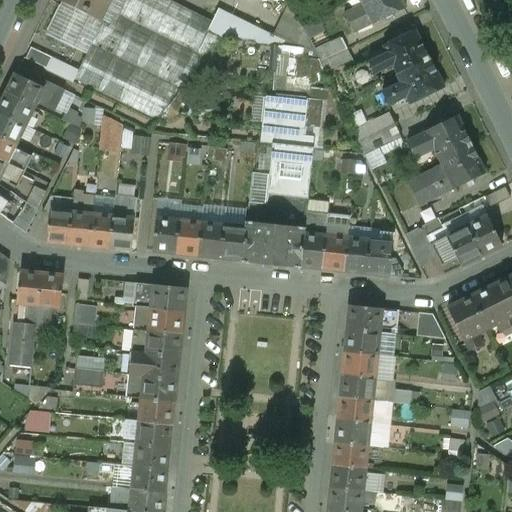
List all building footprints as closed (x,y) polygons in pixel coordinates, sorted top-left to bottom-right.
[(59,0),(63,2),(91,16),(100,20),(109,0),(59,0)] [(273,37),(219,10),(212,23),(166,0),(126,0),(119,15),(206,60),(221,40),(283,47),(285,43),(273,37)] [(400,0),(360,0),(369,19),(373,26),(405,11),(400,0)] [(91,16),(63,2),(46,36),(74,50),(91,16)] [(312,50),(289,4),(273,37),(285,43),(283,47),(312,50)] [(363,7),(345,15),(351,27),(369,19),(363,7)] [(119,15),(116,13),(110,25),(104,21),(92,46),(182,91),(206,60),(119,15)] [(311,19),(301,24),(310,43),(320,38),(311,19)] [(415,31),(384,47),(387,54),(393,66),(397,75),(429,59),(415,31)] [(182,91),(92,46),(79,72),(74,83),(157,123),(182,91)] [(79,72),(51,59),(32,49),(26,60),(46,69),(46,70),(73,84),(74,83),(79,72)] [(387,54),(370,62),(376,74),(393,66),(387,54)] [(338,55),(320,64),(325,72),(343,64),(338,55)] [(429,59),(397,75),(407,95),(410,101),(442,85),(429,59)] [(369,61),(347,72),(358,94),(380,83),(376,74),(370,62),(369,61)] [(42,90),(15,77),(6,95),(34,109),(36,106),(43,90),(42,90)] [(63,92),(45,84),(42,90),(43,90),(36,106),(52,114),(63,92)] [(401,84),(382,93),(388,104),(407,95),(401,84)] [(302,100),(274,98),(273,100),(267,99),(264,124),(272,125),(271,148),(272,148),(273,146),(313,150),(315,150),(319,101),(313,100),(314,94),(308,93),(307,100),(302,99),(302,100)] [(34,109),(6,95),(0,106),(0,115),(25,128),(29,119),(34,121),(36,116),(32,114),(34,109)] [(388,113),(364,125),(370,137),(393,125),(388,113)] [(25,128),(0,115),(0,138),(16,147),(25,128)] [(457,116),(424,131),(434,150),(439,161),(471,145),(457,116)] [(117,126),(102,118),(100,140),(116,142),(117,126)] [(393,125),(370,137),(377,150),(400,139),(393,125)] [(425,133),(408,142),(417,159),(434,150),(425,133)] [(16,147),(0,138),(0,161),(7,165),(14,150),(16,147)] [(53,142),(44,138),(41,144),(50,149),(53,142)] [(147,141),(135,140),(134,160),(145,161),(147,141)] [(186,162),(189,145),(171,142),(169,159),(186,162)] [(471,145),(439,161),(441,166),(452,188),(453,190),(485,174),(471,145)] [(313,150),(273,146),(272,148),(271,158),(269,178),(266,207),(266,213),(247,211),(246,222),(306,227),(308,213),(313,150)] [(201,165),(203,149),(191,147),(188,163),(201,165)] [(31,159),(14,150),(7,165),(24,173),(31,159)] [(271,158),(263,157),(261,177),(269,178),(271,158)] [(24,173),(7,165),(0,179),(0,180),(17,188),(24,173)] [(441,166),(407,183),(418,205),(452,188),(441,166)] [(205,174),(196,173),(195,190),(204,190),(205,174)] [(46,193),(35,188),(27,204),(38,211),(46,193)] [(504,188),(484,198),(489,208),(509,198),(504,188)] [(85,193),(74,192),(72,214),(93,216),(95,198),(95,196),(84,195),(85,193)] [(9,203),(0,196),(0,215),(9,203)] [(115,200),(95,198),(93,216),(114,218),(115,200)] [(38,211),(27,204),(13,225),(26,234),(38,211)] [(266,207),(247,204),(247,211),(266,213),(266,207)] [(72,214),(51,212),(47,243),(69,245),(72,214)] [(330,215),(308,213),(306,227),(306,234),(328,236),(330,215)] [(93,216),(72,214),(69,245),(90,247),(93,216)] [(353,217),(330,215),(328,236),(351,239),(353,217)] [(114,218),(93,216),(90,247),(111,249),(114,218)] [(487,217),(467,226),(481,257),(501,247),(487,217)] [(136,220),(114,218),(111,249),(133,252),(136,220)] [(181,222),(158,220),(155,251),(178,253),(181,222)] [(202,224),(181,222),(178,253),(199,255),(202,224)] [(306,227),(246,222),(245,228),(243,259),(243,263),(303,269),(303,267),(306,234),(306,227)] [(224,226),(202,224),(199,255),(221,257),(224,226)] [(245,228),(224,226),(221,257),(243,259),(245,228)] [(467,226),(445,237),(457,259),(461,267),(481,257),(467,226)] [(433,261),(418,230),(405,236),(421,267),(433,261)] [(328,236),(306,234),(303,267),(325,269),(328,236)] [(351,239),(328,236),(325,269),(348,271),(351,239)] [(446,238),(431,246),(441,267),(457,259),(446,238)] [(372,241),(351,239),(348,271),(369,273),(372,241)] [(396,243),(372,241),(369,273),(393,275),(396,243)] [(10,261),(0,254),(0,282),(7,287),(10,261)] [(42,275),(21,273),(18,304),(38,306),(42,275)] [(63,277),(42,275),(38,306),(60,308),(63,277)] [(511,280),(511,278),(491,288),(506,320),(511,317),(511,280)] [(89,282),(78,281),(76,302),(87,303),(89,282)] [(153,287),(134,285),(132,309),(150,311),(153,287)] [(186,290),(153,287),(150,311),(183,315),(186,290)] [(491,288),(470,298),(486,330),(494,327),(506,320),(491,288)] [(470,298),(447,309),(463,342),(464,341),(477,335),(486,330),(470,298)] [(76,325),(98,327),(99,305),(77,304),(76,325)] [(383,311),(350,307),(347,331),(380,334),(381,330),(383,311)] [(183,315),(150,311),(148,332),(181,336),(183,315)] [(398,312),(383,311),(381,330),(396,332),(398,312)] [(506,320),(494,327),(497,329),(499,333),(510,328),(506,320)] [(36,327),(15,325),(11,367),(32,369),(36,327)] [(148,332),(133,331),(131,353),(145,355),(148,332)] [(380,334),(347,331),(345,353),(378,356),(380,334)] [(181,336),(148,332),(145,355),(179,359),(181,336)] [(477,335),(464,341),(469,352),(483,346),(477,335)] [(494,346),(484,351),(488,359),(498,354),(494,346)] [(409,348),(397,347),(396,358),(408,359),(409,348)] [(145,355),(131,353),(129,376),(143,378),(145,355)] [(378,356),(345,353),(342,376),(375,378),(378,356)] [(179,359),(145,355),(143,378),(176,381),(179,359)] [(104,360),(76,357),(75,371),(103,373),(104,360)] [(0,359),(0,377),(8,365),(0,359)] [(448,367),(444,390),(465,393),(467,381),(456,379),(457,368),(448,367)] [(103,373),(75,371),(73,387),(101,389),(103,373)] [(143,378),(129,376),(127,398),(140,399),(143,378)] [(375,378),(342,376),(339,399),(373,402),(375,378)] [(176,381),(143,378),(140,399),(140,400),(174,404),(176,381)] [(409,393),(394,392),(393,403),(408,405),(409,393)] [(373,402),(339,399),(337,422),(370,425),(373,402)] [(174,404),(140,400),(138,422),(171,426),(174,404)] [(408,405),(393,403),(391,417),(407,418),(408,405)] [(453,410),(453,427),(470,427),(471,411),(453,410)] [(171,426),(138,422),(135,445),(169,449),(171,426)] [(370,425),(337,422),(335,444),(368,447),(370,425)] [(499,446),(511,457),(511,439),(508,436),(499,446)] [(445,452),(462,453),(463,439),(446,438),(445,452)] [(18,439),(16,472),(35,474),(37,441),(18,439)] [(368,447),(335,444),(332,467),(365,470),(368,447)] [(169,449),(135,445),(133,468),(167,472),(169,449)] [(365,470),(332,467),(330,489),(363,492),(365,470)] [(167,472),(133,468),(130,491),(164,494),(167,472)] [(370,488),(381,488),(382,473),(370,473),(370,488)] [(360,511),(363,492),(330,489),(328,511),(329,511),(360,511)] [(162,511),(164,494),(130,491),(127,511),(162,511)]
